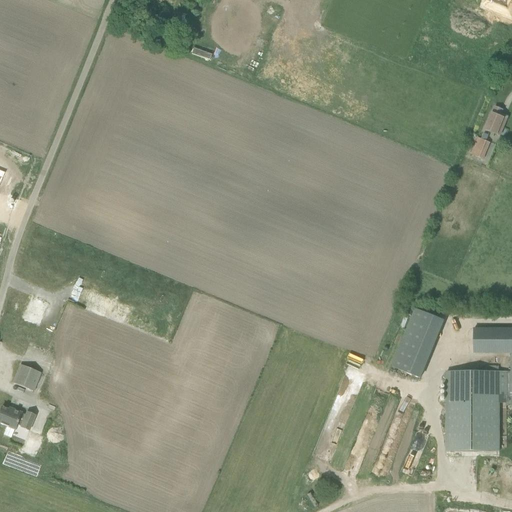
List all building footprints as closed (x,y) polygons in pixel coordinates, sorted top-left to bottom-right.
[(506,0),(486,0),(485,3),(511,14),(511,0),(508,0),(508,1),(506,0)] [(494,106),(485,130),(501,137),(506,122),(500,119),(502,114),(504,110),(494,106)] [(478,138),(471,154),(481,159),(488,142),(478,138)] [(74,305),(168,340),(174,325),(80,290),(74,305)] [(23,320),(32,324),(36,314),(43,317),(48,304),(32,298),(23,320)] [(418,379),(439,320),(409,309),(389,369),(418,379)] [(447,371),(446,451),(498,451),(499,396),(506,396),(506,406),(511,406),(511,328),(474,328),(474,353),(511,353),(511,371),(447,371)] [(20,365),(13,384),(33,392),(40,373),(20,365)] [(129,433),(137,413),(64,385),(62,389),(65,390),(59,406),(129,433)] [(374,396),(368,410),(380,415),(376,424),(388,429),(400,397),(389,392),(385,401),(374,396)] [(1,406),(0,409),(0,424),(7,428),(3,436),(11,439),(14,431),(15,431),(17,426),(20,427),(20,428),(30,431),(36,416),(26,412),(24,416),(22,415),(23,412),(9,407),(8,408),(1,406)] [(226,430),(236,433),(239,424),(230,421),(226,430)]
